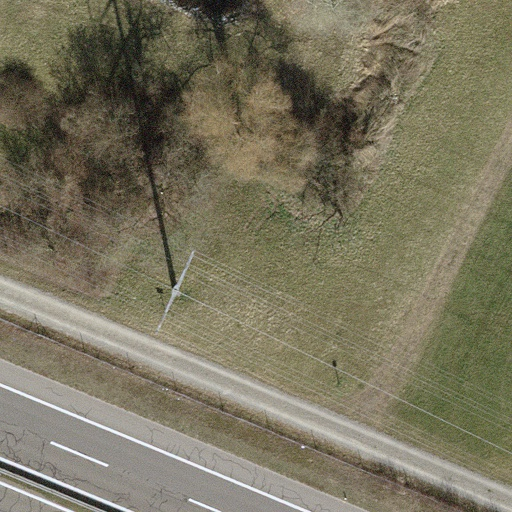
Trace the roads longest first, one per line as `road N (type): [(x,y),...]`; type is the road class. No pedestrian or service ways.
road 1 (track): [(0,293),(511,506)]
road 2 (track): [(511,145),(392,373),(348,436)]
road 3 (motorway): [(218,511),(0,422)]
